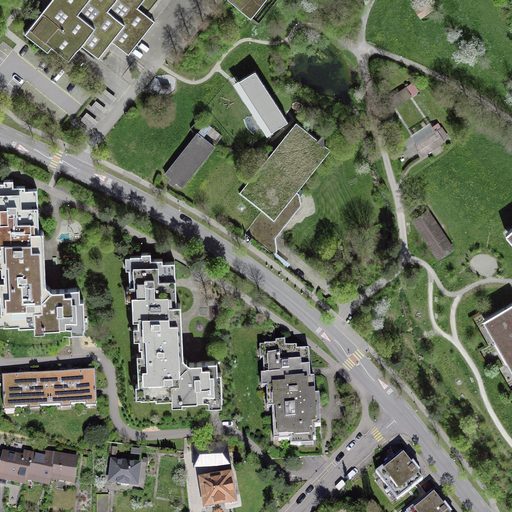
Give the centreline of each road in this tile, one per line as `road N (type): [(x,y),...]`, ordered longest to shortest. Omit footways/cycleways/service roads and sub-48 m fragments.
road 1 (tertiary): [(402,413),(323,328),(254,271),(140,200),(0,132)]
road 2 (residential): [(402,413),(303,511)]
road 3 (tertiary): [(480,511),(402,413)]
